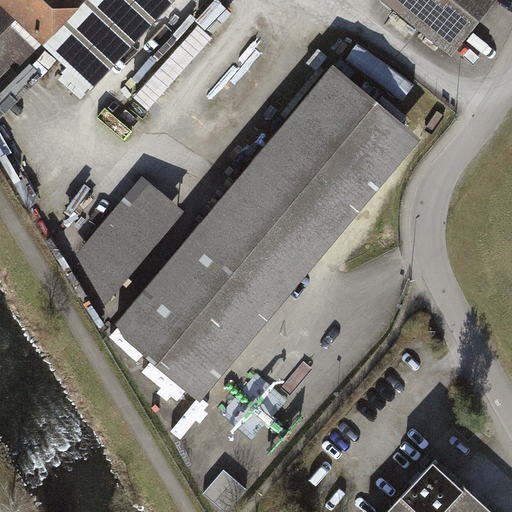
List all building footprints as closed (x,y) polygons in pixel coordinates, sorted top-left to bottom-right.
[(0,0),(0,70),(40,29),(43,31),(71,0),(0,0)] [(110,0),(140,28),(167,0),(110,0)] [(386,0),(445,45),(479,0),(386,0)] [(82,240),(129,335),(199,400),(413,133),(334,67),(202,228),(144,174),(82,240)] [(509,511),(448,454),(393,511),(509,511)]
